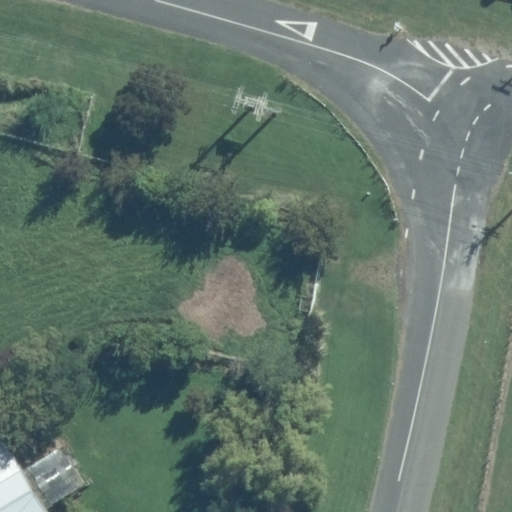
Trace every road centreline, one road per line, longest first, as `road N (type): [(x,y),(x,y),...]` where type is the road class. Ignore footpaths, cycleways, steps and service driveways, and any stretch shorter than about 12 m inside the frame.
road 1 (residential): [(474,110),(67,0)]
road 2 (residential): [(408,511),(474,110)]
